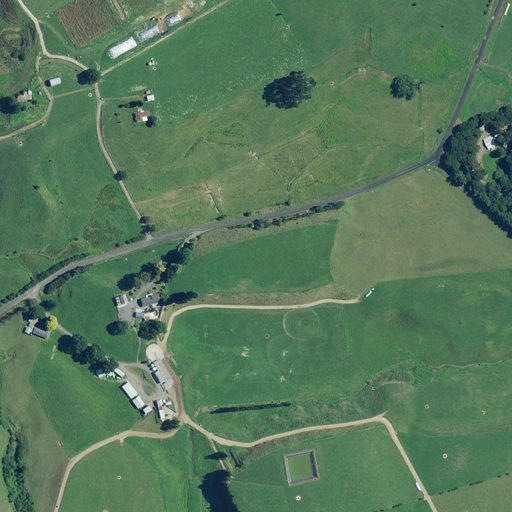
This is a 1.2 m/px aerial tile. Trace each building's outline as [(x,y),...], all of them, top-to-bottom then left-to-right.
[(60,84),(58,77),(48,80),(50,87),(60,84)] [(23,95),(17,95),(17,100),(30,100),(30,94),(31,91),(27,91),(27,92),(23,92),(23,95)] [(148,111),(134,113),(136,122),(146,120),(146,117),(149,116),(148,111)] [(493,150),(496,149),(495,147),(497,145),(496,142),(492,135),(487,138),(484,139),(488,146),(489,149),(492,148),(493,150)] [(158,299),(158,298),(157,294),(149,295),(149,297),(142,299),(140,299),(141,307),(150,305),(151,308),(159,306),(158,303),(158,299)] [(117,308),(125,305),(125,303),(126,302),(123,295),(117,297),(114,298),(114,300),(116,306),(117,308)] [(49,333),(34,327),(32,333),(47,339),(49,333)] [(157,371),(154,373),(160,384),(164,382),(165,384),(171,381),(159,359),(152,363),(157,371)] [(124,374),(115,367),(112,371),(121,377),(124,374)] [(137,394),(128,382),(122,387),(131,399),(137,394)] [(144,404),(138,396),(132,401),(137,409),(144,404)] [(151,410),(148,406),(142,410),(145,414),(151,410)]
